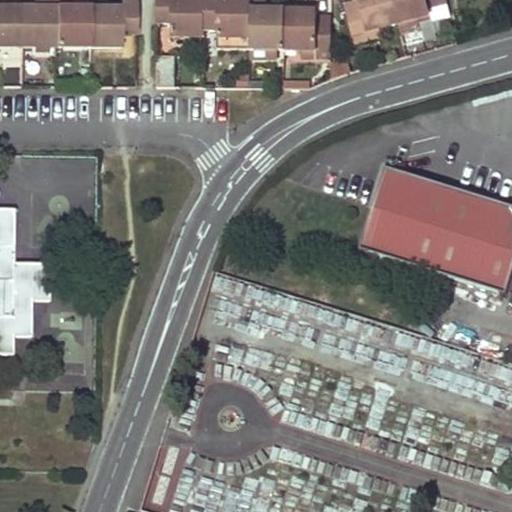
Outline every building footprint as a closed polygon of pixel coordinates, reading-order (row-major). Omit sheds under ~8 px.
[(38,0),(39,6),(22,5),(21,44),(55,45),(56,0),(38,0)] [(71,0),(56,0),(55,45),(89,45),(89,7),(72,6),(71,0)] [(118,0),(118,7),(89,7),(89,45),(121,46),(121,34),(135,34),(136,0),(121,0),(118,0)] [(155,0),(155,22),(168,22),(167,36),(201,37),(202,23),(202,0),(155,0)] [(202,0),(202,23),(213,24),(212,38),(251,39),(251,0),(202,0)] [(264,0),(251,0),(251,39),(250,49),(282,50),(283,10),(264,10),(264,0)] [(356,0),(357,1),(343,5),(353,42),(368,37),(366,30),(378,27),(396,21),(390,0),(356,0)] [(390,0),(396,21),(428,12),(427,6),(446,1),(445,0),(390,0)] [(0,43),(21,44),(22,5),(0,5),(0,43)] [(315,11),(283,10),(282,50),(298,50),(312,50),(312,57),(330,58),(331,23),(314,23),(315,15),(315,11)] [(331,16),(315,15),(314,23),(331,23),(331,16)] [(366,30),(368,37),(380,34),(378,27),(366,30)] [(173,86),(173,59),(159,59),(159,86),(173,86)] [(511,206),(386,167),(360,251),(505,296),(511,274),(511,206)] [(0,349),(13,350),(14,335),(30,334),(31,297),(48,297),(48,262),(15,261),(14,206),(0,205),(0,349)]
